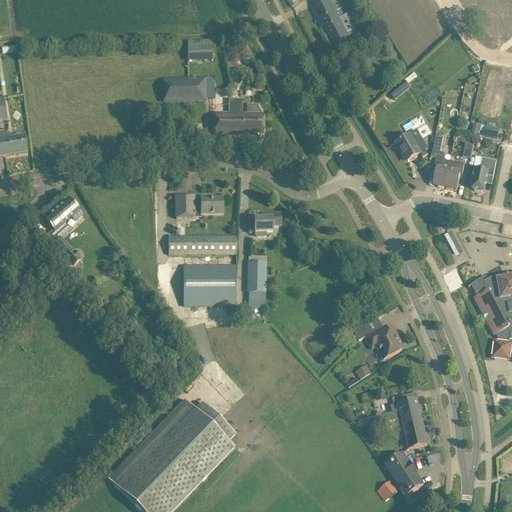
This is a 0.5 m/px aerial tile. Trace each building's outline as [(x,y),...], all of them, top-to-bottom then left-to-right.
[(327,31),(336,49),(352,40),(340,19),(344,17),(334,0),(330,0),(312,10),(324,32),(327,31)] [(511,27),(505,20),(497,26),(510,39),(511,37),(511,27)] [(497,26),(490,33),(502,46),(510,39),(497,26)] [(185,63),(211,62),(210,41),(184,42),(185,63)] [(1,54),(15,52),(14,46),(0,48),(1,54)] [(366,61),(357,67),(362,77),(364,76),(370,72),(372,71),(366,61)] [(163,80),(164,104),(206,102),(206,100),(205,90),(205,79),(163,80)] [(404,81),(388,95),(393,101),(394,102),(410,88),(409,87),(404,81)] [(228,100),(228,114),(215,114),(215,136),(263,136),(263,115),(242,115),(242,114),(241,114),(241,100),(228,100)] [(0,158),(27,154),(24,135),(9,138),(8,131),(0,132),(0,158)] [(396,144),(400,152),(401,151),(408,162),(421,155),(423,158),(427,156),(425,151),(428,150),(421,138),(414,142),(410,136),(396,144)] [(432,152),(440,153),(443,139),(435,137),(432,152)] [(463,158),(470,160),(473,146),(466,145),(463,158)] [(493,179),(496,162),(482,159),(480,170),(474,169),(472,181),(474,181),(472,190),(474,190),(474,192),(482,194),(482,192),(484,192),(487,178),(493,179)] [(434,186),(445,188),(450,163),(436,160),(434,169),(437,170),(434,186)] [(445,188),(456,190),(460,174),(462,175),(464,165),(450,163),(445,188)] [(175,197),(176,220),(194,219),(194,215),(201,215),(201,216),(223,216),(222,200),(200,200),(200,202),(193,202),(193,197),(175,197)] [(68,200),(44,221),(53,231),(55,232),(64,225),(64,224),(71,218),(75,223),(82,217),(83,217),(78,212),(75,208),(68,200)] [(134,270),(155,269),(154,212),(132,212),(134,270)] [(255,234),(255,237),(256,238),(264,238),(266,236),(266,234),(272,234),(272,228),(281,227),(280,215),(271,215),(271,217),(261,217),(261,220),(255,220),(255,216),(248,216),(249,234),(255,234)] [(443,237),(453,258),(461,254),(451,233),(443,237)] [(236,256),(236,237),(168,238),(168,257),(236,256)] [(54,247),(72,270),(79,264),(78,262),(79,261),(74,255),(73,256),(61,241),(54,247)] [(248,264),(247,294),(248,294),(249,294),(265,294),(266,264),(257,264),(248,264)] [(236,308),(236,268),(183,268),(183,308),(236,308)] [(511,277),(498,280),(497,277),(494,278),(489,280),(484,283),(482,279),(476,283),(471,287),(477,298),(474,299),(497,342),(493,344),(491,357),(494,360),(507,362),(507,359),(510,359),(511,353),(511,277)] [(81,286),(86,292),(92,288),(87,281),(81,286)] [(360,342),(366,339),(372,350),(377,348),(384,361),(401,352),(395,338),(397,337),(394,331),(389,333),(386,327),(374,334),(368,323),(354,331),(360,342)] [(354,373),(359,382),(371,375),(366,367),(354,373)] [(411,417),(412,422),(421,419),(417,401),(411,402),(409,396),(392,400),(394,407),(391,407),(393,415),(368,421),(370,428),(385,424),(395,421),(411,417)] [(107,480),(140,511),(173,511),(234,449),(228,443),(235,436),(202,404),(195,411),(184,401),(107,480)] [(404,426),(409,450),(428,446),(421,419),(412,422),(411,417),(395,421),(385,424),(387,430),(404,426)] [(385,466),(406,498),(424,486),(418,477),(410,463),(409,464),(403,455),(385,466)] [(377,492),(386,502),(397,492),(389,482),(377,492)]
